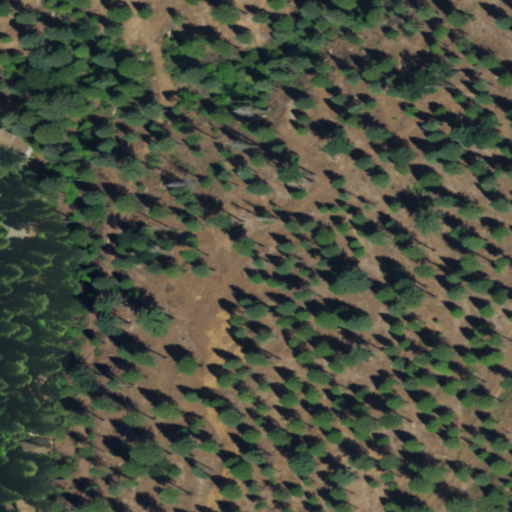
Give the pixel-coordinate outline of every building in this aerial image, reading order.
[(0,125),(30,144),(16,168),(0,158),(0,125)] [(9,239),(0,236),(0,215),(29,224),(19,261),(3,256),(9,239)] [(40,286),(25,304),(10,291),(25,273),(40,286)] [(46,386),(31,380),(39,361),(54,367),(46,386)] [(42,437),(42,459),(17,459),(17,436),(42,437)] [(0,511),(0,500),(27,500),(27,511),(0,511)]
